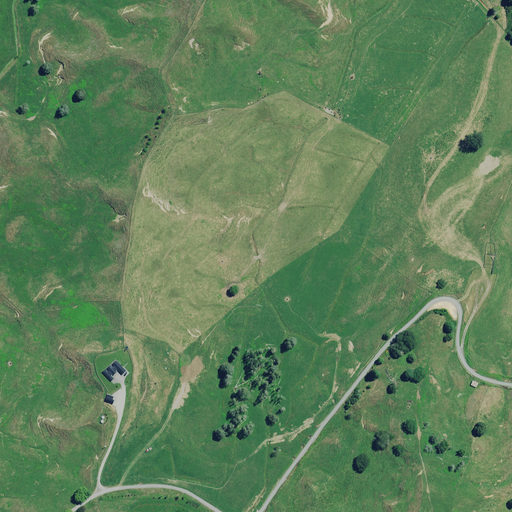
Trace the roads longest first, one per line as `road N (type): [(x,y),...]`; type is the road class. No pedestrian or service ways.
road 1 (unclassified): [(260,511),(375,358),(436,300),(459,309),(462,359),(488,379),(511,384)]
road 2 (unclassified): [(73,511),(117,486),(186,489),(221,511)]
